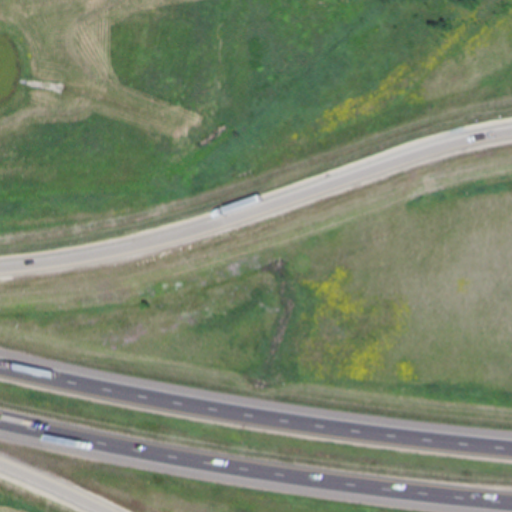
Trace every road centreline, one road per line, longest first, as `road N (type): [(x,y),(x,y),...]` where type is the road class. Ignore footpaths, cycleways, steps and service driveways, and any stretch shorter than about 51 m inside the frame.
road 1 (motorway): [(511,135),(461,143),(205,235),(0,269)]
road 2 (motorway): [(511,449),(273,420),(0,367)]
road 3 (motorway): [(0,421),(268,474),(511,502)]
